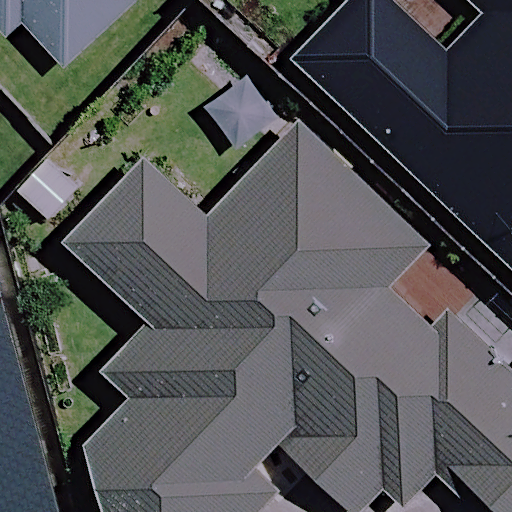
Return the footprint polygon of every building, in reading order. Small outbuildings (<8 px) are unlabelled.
[(0,0),(0,46),(1,48),(19,30),(61,73),(136,0),(0,0)] [(511,0),(470,0),(492,21),(449,66),(378,0),(367,0),(307,63),(511,257),(511,0)] [(74,253),(155,332),(104,384),(137,417),(100,453),(115,511),(276,511),(285,504),(265,484),(289,459),(343,511),(375,511),(391,496),(407,511),(414,511),(443,483),(471,511),(511,511),(511,384),(449,322),(430,341),(389,300),(428,260),(303,138),(211,232),(151,174),(74,253)] [(55,144),(8,195),(53,235),(99,183),(55,144)] [(0,511),(51,511),(0,319),(0,511)]
